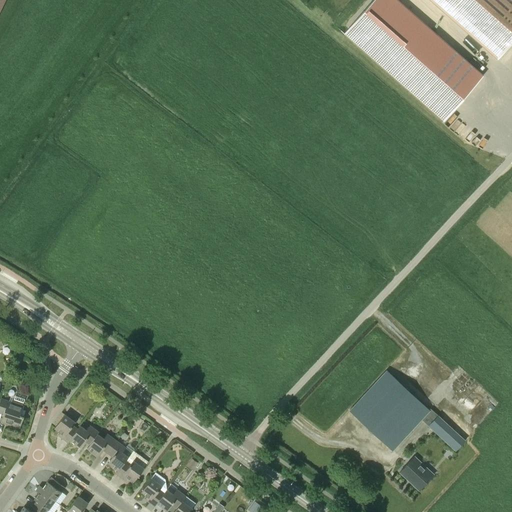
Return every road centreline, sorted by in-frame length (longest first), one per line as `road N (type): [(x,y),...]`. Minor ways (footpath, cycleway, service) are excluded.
road 1 (unclassified): [(239,454),(511,157)]
road 2 (tertiary): [(239,454),(83,344)]
road 3 (residential): [(34,453),(54,383),(83,344)]
